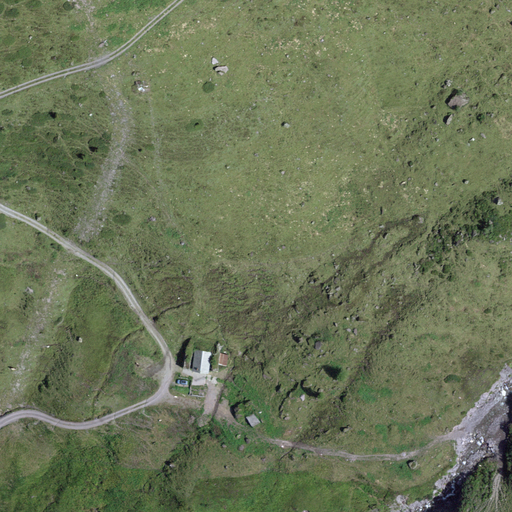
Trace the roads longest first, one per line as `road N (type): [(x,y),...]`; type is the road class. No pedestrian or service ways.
road 1 (track): [(156,397),(170,378),(169,356),(121,278),(0,203)]
road 2 (track): [(0,97),(120,54),(178,0)]
road 3 (track): [(156,397),(90,425),(29,414),(0,423)]
